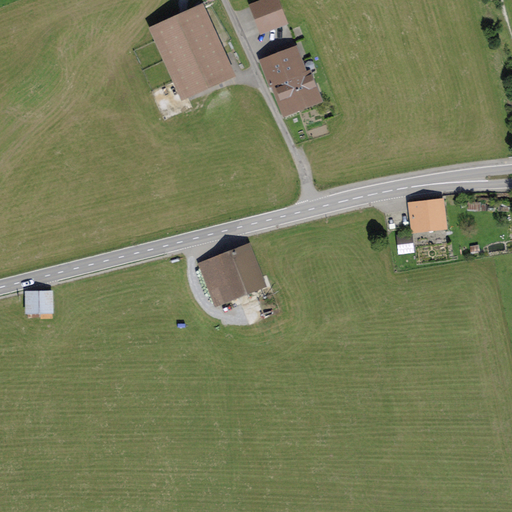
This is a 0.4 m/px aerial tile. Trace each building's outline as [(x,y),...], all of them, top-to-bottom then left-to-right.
[(275,0),(266,0),(251,6),(262,32),(284,23),(275,0)] [(157,30),(186,94),(228,75),(199,11),(176,21),(157,30)] [(305,76),(292,45),(277,50),(279,55),(261,62),(271,88),(273,87),(283,114),(319,100),(309,75),(305,76)] [(442,203),(410,206),(413,227),(445,224),(442,203)] [(411,235),(398,237),(400,252),(413,251),(411,235)] [(200,266),(215,303),(264,283),(261,277),(249,246),(200,266)] [(27,294),(27,311),(51,311),(51,294),(27,294)]
